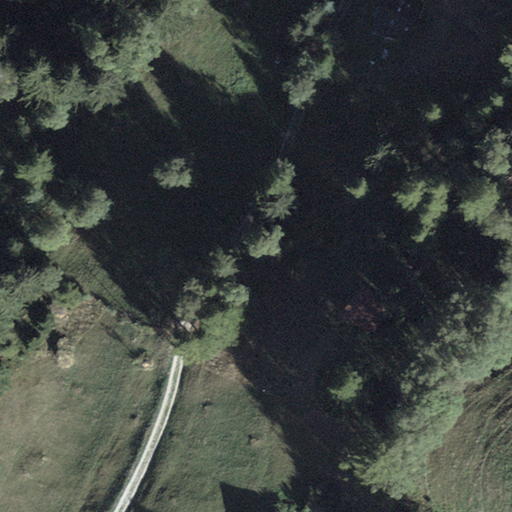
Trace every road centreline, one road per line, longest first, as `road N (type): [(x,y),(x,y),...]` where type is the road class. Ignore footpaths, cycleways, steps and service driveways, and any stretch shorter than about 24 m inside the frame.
road 1 (track): [(121,511),(167,404),(188,317),(291,141),(322,46),(349,0)]
road 2 (track): [(184,331),(453,128),(458,132),(417,237),(382,282)]
